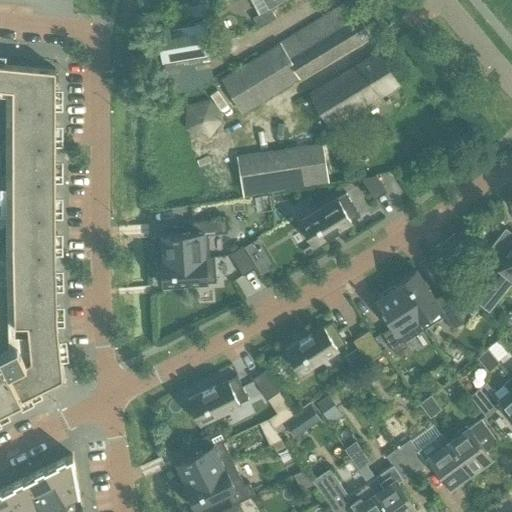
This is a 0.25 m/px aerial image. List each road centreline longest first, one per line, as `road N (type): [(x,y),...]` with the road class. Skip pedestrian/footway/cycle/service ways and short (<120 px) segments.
road 1 (residential): [(107,402),(336,278),(511,162)]
road 2 (residential): [(107,402),(93,44),(78,28),(0,22)]
